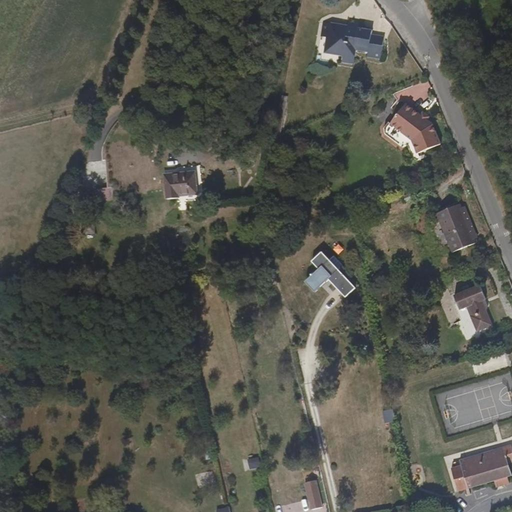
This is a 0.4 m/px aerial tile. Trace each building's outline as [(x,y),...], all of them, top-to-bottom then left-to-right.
[(357,37),(361,38),(362,29),(348,26),(346,35),(352,36),(353,34),(357,35),(357,37)] [(366,63),(379,66),(383,47),(370,45),(370,40),(361,38),(357,37),(357,35),(353,34),(352,36),(346,35),(346,38),(336,36),(337,33),(322,30),(319,43),(324,44),(329,45),(326,58),(341,62),(340,66),(338,72),(352,75),(355,57),(367,59),(366,63)] [(320,62),(340,66),(341,62),(326,58),(329,45),(324,44),(320,62)] [(431,119),(406,98),(388,117),(408,133),(415,151),(440,142),(431,119)] [(275,133),(281,131),(284,117),(279,117),(275,133)] [(148,169),(148,161),(136,161),(135,156),(131,156),(131,175),(146,175),(146,169),(148,169)] [(189,193),(188,174),(155,175),(156,194),(189,193)] [(473,235),(461,204),(459,201),(436,210),(453,248),(475,240),(473,235)] [(467,202),(461,204),(473,235),(480,231),(467,202)] [(344,297),(352,289),(336,272),(340,268),(330,258),(326,262),(319,254),(308,264),(316,273),(312,277),(310,275),(307,278),(308,280),(304,284),(314,294),(325,284),(323,282),(326,279),(344,297)] [(485,292),(479,278),(453,290),(459,305),(455,307),(459,316),(468,313),(474,326),(490,320),(480,295),(485,292)] [(511,465),(511,447),(463,460),(464,465),(454,468),(460,491),(495,482),(497,488),(510,485),(508,478),(511,477),(511,473),(510,465),(511,465)]
